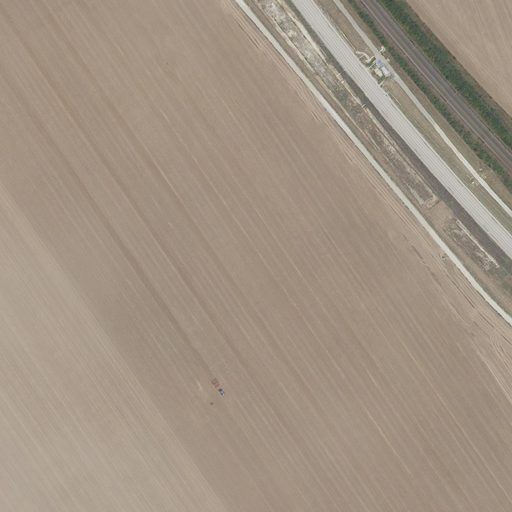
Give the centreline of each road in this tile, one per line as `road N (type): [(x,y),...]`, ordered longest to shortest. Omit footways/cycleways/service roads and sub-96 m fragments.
road 1 (track): [(511,320),(238,0)]
road 2 (track): [(337,0),(511,212)]
